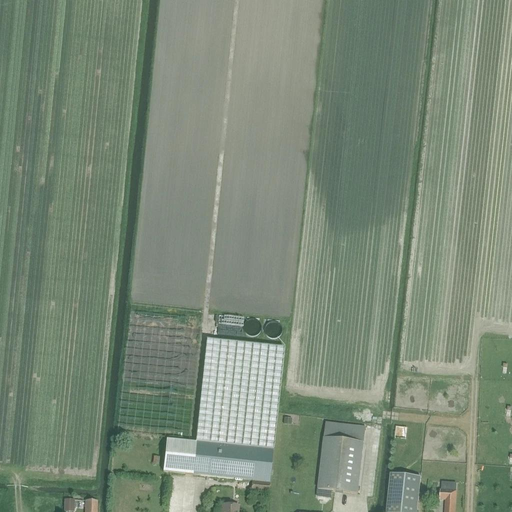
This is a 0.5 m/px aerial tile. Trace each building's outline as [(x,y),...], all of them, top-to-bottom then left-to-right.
[(273,452),(284,348),(206,340),(195,444),(273,452)] [(318,490),(331,492),(358,495),(364,443),(366,427),(326,423),(324,439),(324,438),(318,490)] [(273,452),(195,444),(166,441),(163,473),(192,476),(252,482),(269,484),(273,452)] [(386,511),(416,511),(421,478),(391,475),(386,511)] [(252,482),(251,492),(268,494),(269,484),(252,482)] [(318,490),(317,497),(330,499),(331,492),(318,490)] [(455,511),(457,491),(441,490),(440,500),(446,501),(445,511),(455,511)] [(74,511),(75,500),(64,500),(63,511),(74,511)] [(96,511),(97,502),(85,501),(85,511),(96,511)]
